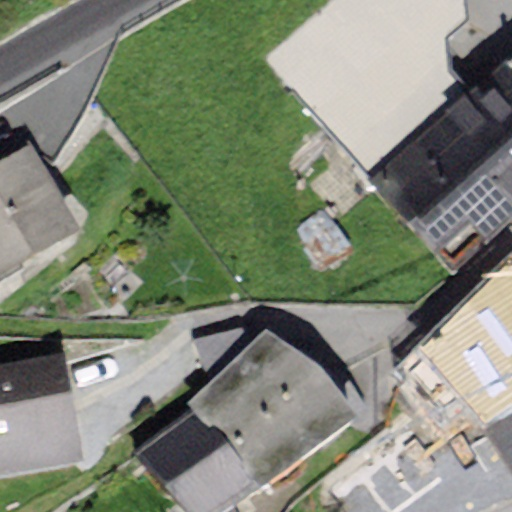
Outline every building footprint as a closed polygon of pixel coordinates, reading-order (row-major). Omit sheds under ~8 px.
[(327,0),(258,61),(366,180),(464,84),(454,73),(446,64),(446,35),(467,18),(464,0),(327,0)] [(511,36),(464,84),(366,180),(447,263),(511,199),(511,36)] [(19,148),(0,160),(0,292),(80,240),(19,148)] [(511,292),(503,280),(421,338),(511,465),(511,292)] [(284,338),(130,467),(167,511),(255,511),(358,425),(284,338)] [(67,366),(0,377),(0,488),(86,474),(67,366)]
